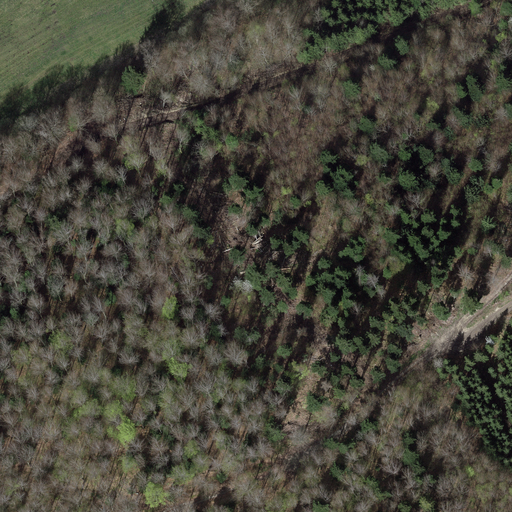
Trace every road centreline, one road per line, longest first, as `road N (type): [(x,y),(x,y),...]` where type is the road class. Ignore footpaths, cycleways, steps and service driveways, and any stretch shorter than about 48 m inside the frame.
road 1 (track): [(0,193),(135,126),(207,112),(487,0)]
road 2 (track): [(163,511),(306,462),(445,346),(511,305)]
